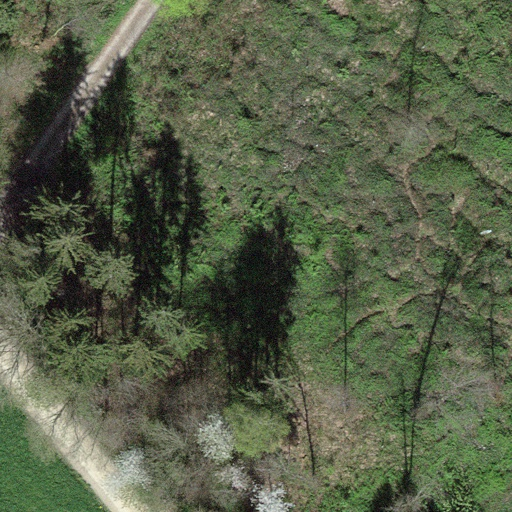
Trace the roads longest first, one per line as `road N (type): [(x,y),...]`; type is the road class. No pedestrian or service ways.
road 1 (track): [(0,234),(147,0)]
road 2 (track): [(114,511),(0,380)]
